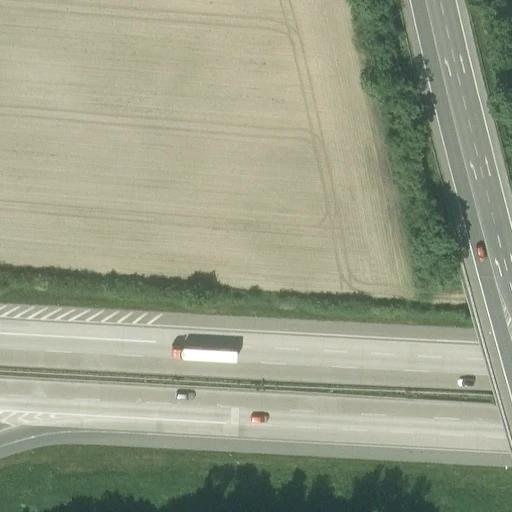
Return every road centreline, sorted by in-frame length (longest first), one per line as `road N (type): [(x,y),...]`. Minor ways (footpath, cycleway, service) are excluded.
road 1 (motorway): [(511,378),(155,357)]
road 2 (secondary): [(511,297),(433,0)]
road 3 (motorway): [(226,408),(511,424)]
road 4 (motorway): [(0,440),(226,408)]
road 5 (motorway): [(0,395),(226,408)]
road 6 (motorway): [(155,357),(0,323)]
road 7 (motorway): [(155,357),(0,349)]
